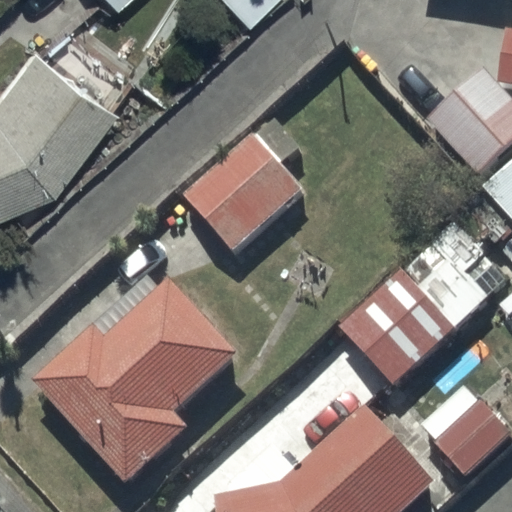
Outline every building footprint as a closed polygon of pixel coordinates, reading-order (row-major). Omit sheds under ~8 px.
[(102,0),(114,12),(127,0),(102,0)] [(217,0),(245,28),(273,0),(217,0)] [(511,0),(442,0),(511,9),(511,0)] [(511,44),(510,45),(503,96),(511,96),(511,44)] [(29,54),(0,92),(0,223),(49,202),(113,118),(29,54)] [(511,166),(511,111),(487,83),(430,133),(482,193),(511,166)] [(309,205),(258,148),(187,210),(238,268),(309,205)] [(511,186),(489,208),(511,233),(511,186)] [(406,284),(345,342),(400,400),(461,342),(406,284)] [(99,344),(37,399),(131,505),(194,449),(179,432),(246,374),(175,294),(107,354),(99,344)] [(511,445),(467,400),(425,442),(442,459),(439,463),(470,495),(511,453),(511,445)]
